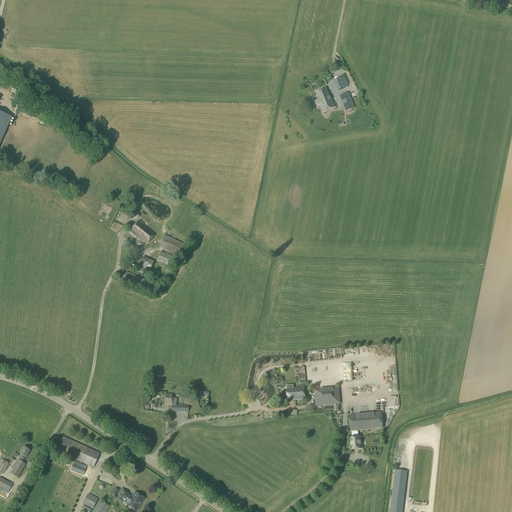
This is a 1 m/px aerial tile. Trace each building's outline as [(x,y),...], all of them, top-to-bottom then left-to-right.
[(338,91),(348,87),(343,77),(334,81),(338,91)] [(328,96),(325,89),(316,93),(319,99),(315,101),(316,106),(320,104),(324,112),(334,107),(329,95),(328,96)] [(342,104),(351,100),(348,92),(339,96),(342,104)] [(0,143),(12,118),(0,112),(0,143)] [(147,245),(155,235),(143,225),(138,220),(129,232),(136,238),(137,237),(147,245)] [(178,256),(183,244),(165,236),(159,247),(178,256)] [(171,267),(175,258),(161,252),(157,261),(171,267)] [(156,280),(159,273),(150,269),(153,262),(142,257),(136,271),(156,280)] [(151,297),(156,286),(127,272),(122,283),(151,297)] [(294,400),(305,399),(304,388),(293,389),(293,390),(286,390),(287,400),(294,399),(294,400)] [(316,406),(340,404),(338,388),(314,391),(316,406)] [(188,412),(188,406),(182,406),(176,406),(176,399),(172,399),(172,395),(165,395),(164,404),(171,404),(171,411),(188,412)] [(357,432),(357,431),(383,429),(381,413),(349,416),(350,431),(352,431),(352,432),(351,433),(352,436),(353,437),(349,437),(350,450),(362,449),(361,436),(357,436),(358,436),(358,432),(357,432)] [(93,468),(99,453),(63,437),(57,451),(86,464),(85,465),(88,467),(88,466),(93,468)] [(25,458),(29,451),(24,448),(20,454),(21,455),(15,464),(10,474),(18,478),(25,464),(22,463),(24,460),(23,459),(24,457),(25,458)] [(0,473),(3,475),(9,463),(1,459),(0,460),(0,473)] [(82,476),(85,468),(73,463),(70,471),(82,476)] [(402,511),(407,471),(395,470),(389,511),(402,511)] [(0,480),(0,490),(4,493),(8,485),(0,480)] [(114,498),(119,491),(115,488),(110,495),(114,498)] [(132,498),(127,495),(127,494),(122,491),(117,499),(122,502),(123,501),(128,504),(127,505),(136,511),(144,499),(135,493),(132,498)] [(92,509),(98,499),(88,493),(82,504),(92,509)] [(106,511),(110,506),(99,501),(93,511),(106,511)]
